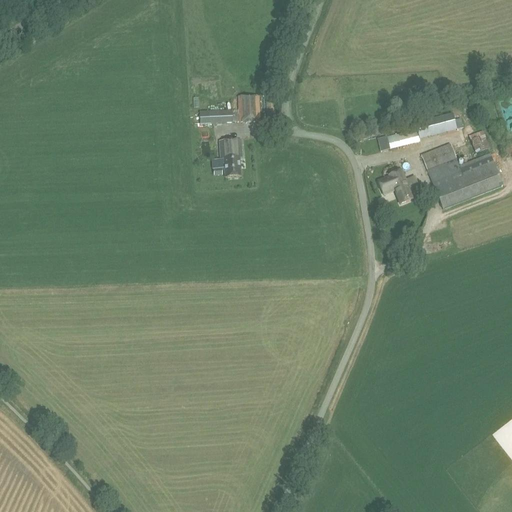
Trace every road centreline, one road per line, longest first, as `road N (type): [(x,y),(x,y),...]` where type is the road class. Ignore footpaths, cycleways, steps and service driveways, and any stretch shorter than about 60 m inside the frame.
road 1 (unclassified): [(280,511),(368,300),(368,246),(352,164),(342,149),(298,131),(290,118),(287,98),(323,0)]
road 2 (unknown): [(100,511),(0,403)]
